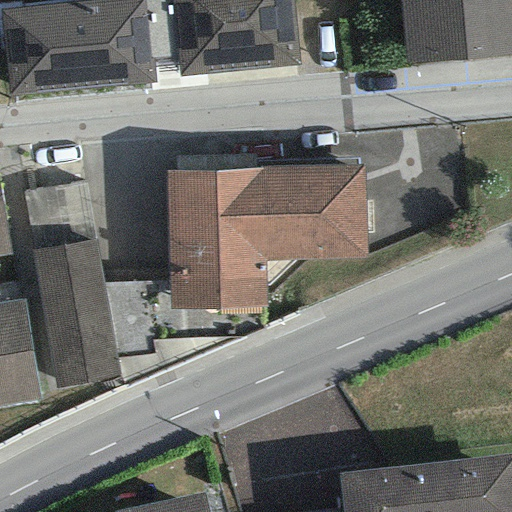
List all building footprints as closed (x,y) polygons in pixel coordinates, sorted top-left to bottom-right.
[(111,0),(0,8),(0,23),(6,95),(152,84),(151,67),(174,64),(175,77),(297,67),(291,0),(111,0)] [(511,0),(399,0),(406,66),(511,56),(511,0)] [(262,170),(165,171),(168,309),(265,307),(265,261),(362,260),(361,164),(262,166),(262,170)] [(0,256),(11,255),(0,196),(0,256)] [(119,377),(95,241),(31,252),(55,388),(119,377)] [(0,407),(40,400),(21,300),(0,304),(0,407)] [(511,511),(511,453),(337,472),(341,510),(341,511),(511,511)] [(118,511),(207,511),(204,496),(118,511)]
